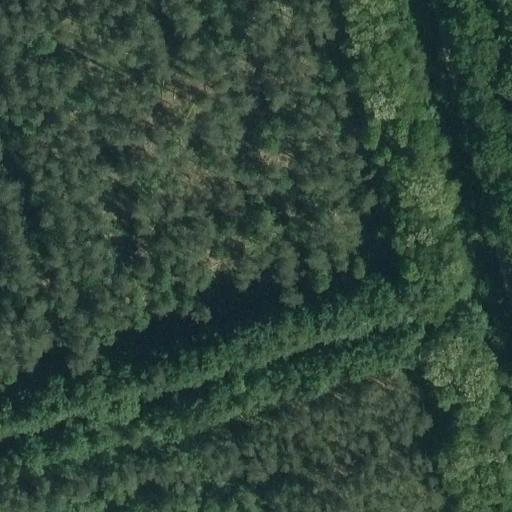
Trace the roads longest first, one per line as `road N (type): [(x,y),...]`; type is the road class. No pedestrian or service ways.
road 1 (track): [(508,295),(349,332),(0,441)]
road 2 (track): [(508,295),(435,0)]
